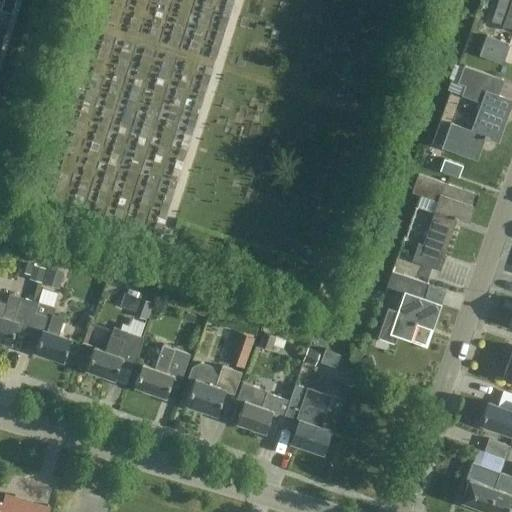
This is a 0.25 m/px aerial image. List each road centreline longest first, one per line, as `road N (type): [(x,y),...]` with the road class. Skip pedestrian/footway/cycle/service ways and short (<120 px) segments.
road 1 (residential): [(511,194),(402,511)]
road 2 (secondary): [(317,511),(0,419)]
